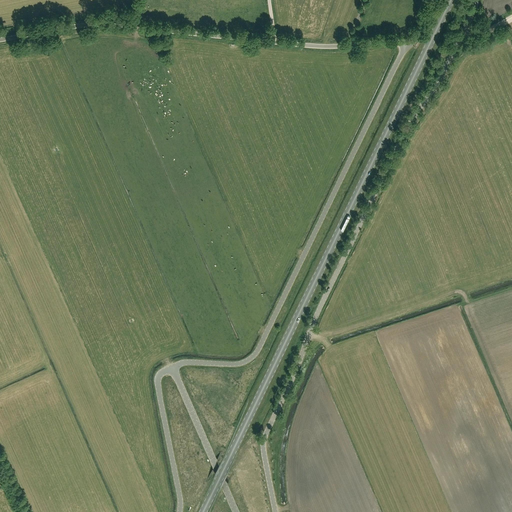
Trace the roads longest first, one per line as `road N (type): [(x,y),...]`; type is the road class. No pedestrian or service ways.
road 1 (primary): [(203,511),(450,0)]
road 2 (unclassified): [(274,511),(264,436),(394,152),(476,0)]
road 3 (unclassified): [(407,45),(253,355),(236,364),(172,367)]
road 4 (unclassified): [(0,39),(108,24),(309,45),(407,45)]
road 5 (tertiary): [(235,511),(172,367)]
road 6 (tertiary): [(172,367),(157,378),(179,511)]
